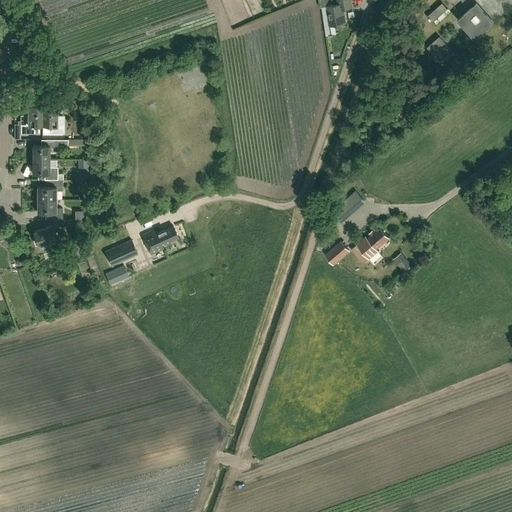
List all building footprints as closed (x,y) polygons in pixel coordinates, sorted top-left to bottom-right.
[(352,5),(350,0),(337,0),(339,4),(334,5),(332,0),(321,0),(322,6),(327,5),(330,25),(345,23),(343,8),(350,7),(352,5)] [(475,38),(494,21),(476,1),(457,18),(475,38)] [(427,15),(433,21),(448,8),(442,2),(427,15)] [(442,63),(454,52),(439,35),(427,46),(442,63)] [(42,125),(42,105),(29,105),(29,120),(21,120),(21,133),(35,133),(35,125),(42,125)] [(42,105),(42,125),(50,125),(50,133),(64,133),(64,120),(56,120),(57,105),(42,105)] [(32,159),(49,159),(49,152),(57,152),(57,145),(68,145),(68,141),(82,141),(82,142),(88,142),(88,135),(82,135),(82,139),(44,139),(44,145),(32,145),(32,159)] [(49,166),(49,159),(32,159),(32,173),(44,173),(44,179),(50,179),(57,179),(57,166),(49,166)] [(62,179),(57,179),(50,179),(50,186),(37,186),(37,199),(56,199),(56,190),(62,190),(62,179)] [(359,192),(334,216),(340,222),(366,198),(359,192)] [(56,208),(56,199),(37,199),(38,212),(50,212),(50,219),(53,219),(62,219),(62,208),(56,208)] [(46,247),(47,245),(46,241),(55,238),(51,225),(33,232),(37,244),(38,244),(40,248),(42,249),(46,247)] [(178,236),(174,225),(156,232),(155,228),(142,234),(151,253),(163,248),(161,244),(178,236)] [(376,248),(389,237),(380,226),(367,237),(366,235),(357,243),(369,257),(378,250),(376,248)] [(112,265),(138,253),(131,239),(105,250),(112,265)] [(350,250),(341,239),(325,253),(334,264),(350,250)] [(111,285),(129,277),(124,264),(105,273),(111,285)]
